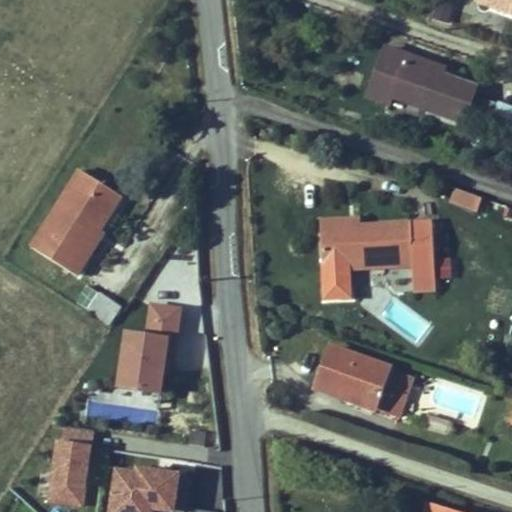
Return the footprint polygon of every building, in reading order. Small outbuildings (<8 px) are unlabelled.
[(450,23),(454,0),(434,0),(431,20),(450,23)] [(511,0),(477,0),(477,2),(511,13),(511,0)] [(477,88),(442,76),(433,73),(436,65),(387,48),(369,97),(390,105),(392,99),(464,124),(477,88)] [(442,76),(445,69),(436,65),(433,73),(442,76)] [(99,231),(121,196),(81,171),(32,248),(68,270),(94,229),(99,232),(99,231)] [(477,211),(482,199),(455,190),(451,202),(477,211)] [(436,290),(433,223),(361,226),(349,227),(348,221),(321,222),(324,264),(390,261),(391,267),(413,266),(414,291),(436,290)] [(77,276),(103,234),(99,231),(99,232),(94,229),(68,270),(77,276)] [(391,267),(390,261),(324,264),(324,270),(391,267)] [(86,286),(76,303),(113,325),(123,308),(86,286)] [(117,392),(171,395),(177,306),(148,304),(146,334),(121,332),(117,392)] [(376,409),(390,369),(333,348),(318,388),(347,398),(345,402),(353,405),(354,401),(376,409)] [(399,417),(413,377),(390,369),(376,409),(399,417)] [(376,409),(354,401),(353,405),(375,412),(376,409)] [(87,508),(92,430),(55,428),(51,506),(87,508)] [(208,511),(186,509),(190,476),(112,467),(106,511),(208,511)]
